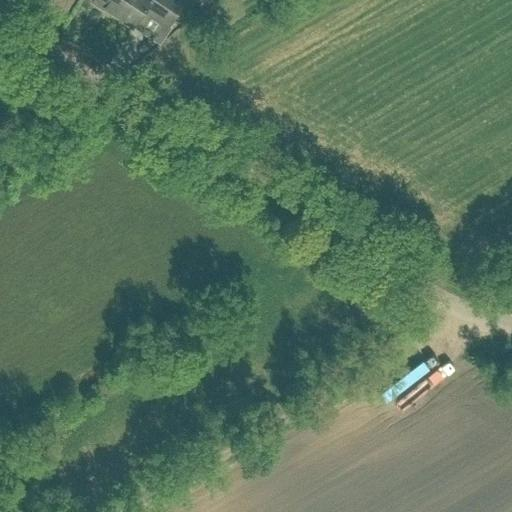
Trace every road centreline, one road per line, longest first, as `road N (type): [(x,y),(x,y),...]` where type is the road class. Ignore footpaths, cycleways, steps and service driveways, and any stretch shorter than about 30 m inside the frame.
road 1 (unclassified): [(511,324),(464,314),(0,26)]
road 2 (track): [(511,284),(133,511)]
road 3 (track): [(0,154),(258,0)]
